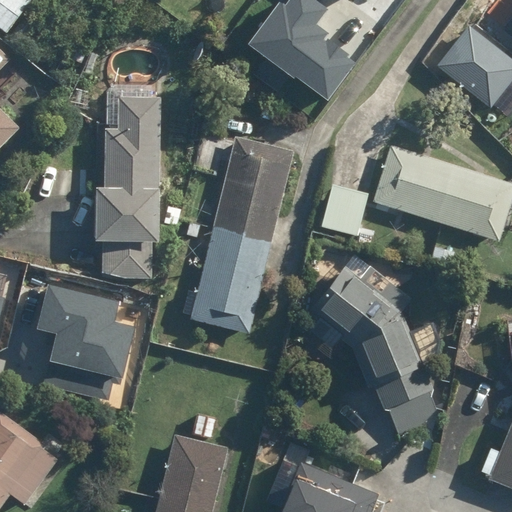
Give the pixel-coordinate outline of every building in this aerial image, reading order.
[(26,2),(23,0),(0,0),(0,35),(0,36),(26,2)] [(318,0),(279,0),(248,44),(330,102),(360,60),(317,30),(327,6),(318,0)] [(511,0),(483,0),(471,21),(511,46),(511,0)] [(438,64),(486,100),(511,64),(511,57),(467,24),(438,64)] [(0,147),(15,132),(0,116),(0,68),(4,65),(0,60),(0,147)] [(321,104),(305,90),(291,106),(306,120),(321,104)] [(96,192),(85,191),(82,246),(94,247),(93,280),(147,282),(154,101),(100,99),(96,192)] [(290,157),(232,142),(185,321),(243,337),(290,157)] [(368,203),(493,244),(504,211),(511,214),(511,193),(510,193),(511,187),(387,146),(368,203)] [(365,195),(325,185),(315,230),(354,239),(365,195)] [(340,270),(303,309),(345,349),(376,418),(431,394),(396,317),(409,299),(367,267),(353,282),(340,270)] [(144,305),(46,285),(36,333),(52,337),(41,389),(122,406),(144,305)] [(511,342),(502,344),(503,364),(511,363),(511,381),(511,402),(492,454),(483,450),(471,481),(511,496),(511,342)] [(215,418),(193,413),(188,436),(210,441),(215,418)] [(18,509),(56,458),(0,416),(0,502),(3,498),(18,509)] [(209,511),(225,449),(169,436),(150,511),(209,511)] [(281,511),(374,511),(381,497),(299,466),(281,511)]
